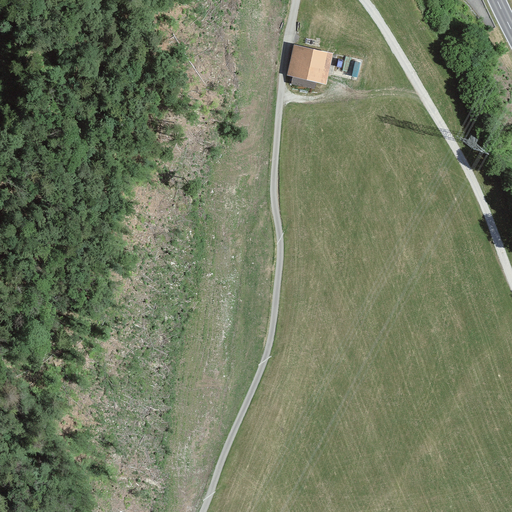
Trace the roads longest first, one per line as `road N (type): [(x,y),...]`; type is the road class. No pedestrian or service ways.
road 1 (unclassified): [(202,511),(272,326),(280,241),(273,194),(291,26)]
road 2 (track): [(511,282),(476,185),(364,0)]
